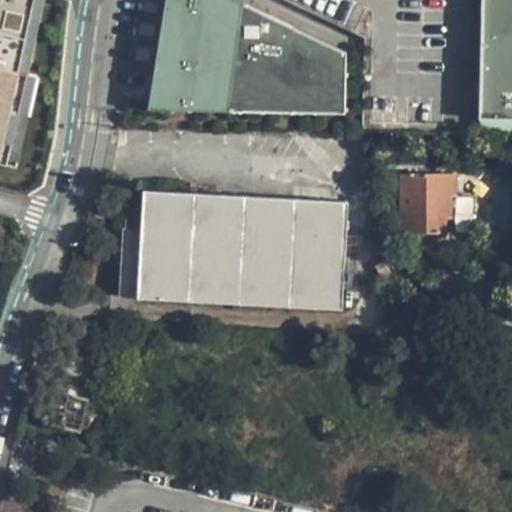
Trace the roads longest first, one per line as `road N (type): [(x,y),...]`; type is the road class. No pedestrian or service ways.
road 1 (residential): [(103,0),(83,151),(63,221)]
road 2 (residential): [(63,221),(26,298),(0,380)]
